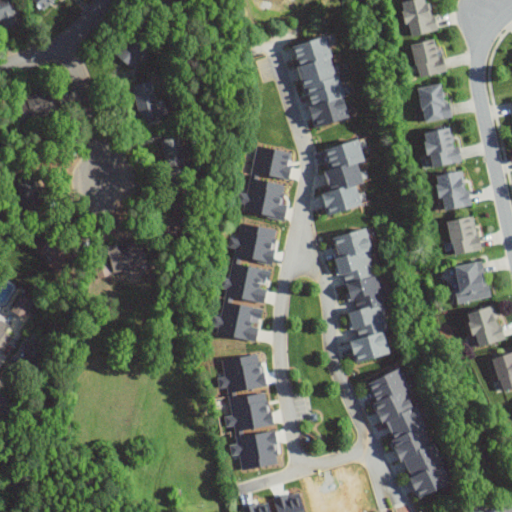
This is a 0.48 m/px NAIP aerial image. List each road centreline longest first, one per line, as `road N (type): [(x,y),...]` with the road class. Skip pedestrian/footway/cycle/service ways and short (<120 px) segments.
road 1 (residential): [(301,472),(279,317),(302,216),(305,159),(274,52)]
road 2 (residential): [(389,511),(336,358),(322,271),(293,258)]
road 3 (residential): [(511,7),(483,45),(478,74),(511,236)]
road 4 (residential): [(64,43),(81,71),(107,179)]
road 5 (residential): [(365,453),(240,489)]
road 6 (residential): [(102,0),(64,43),(0,66)]
